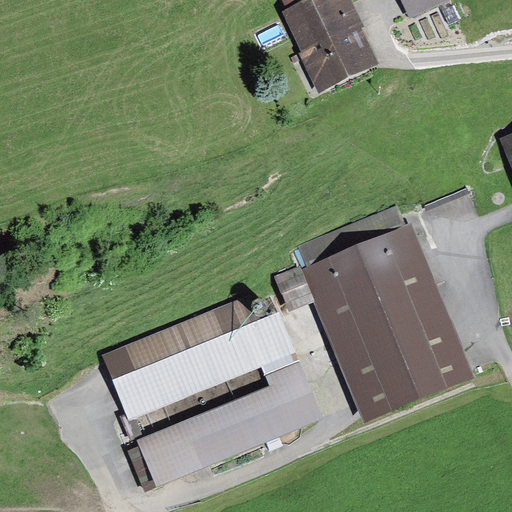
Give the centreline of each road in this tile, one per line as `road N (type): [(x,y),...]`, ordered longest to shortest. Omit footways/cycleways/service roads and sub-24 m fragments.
road 1 (track): [(511,54),(417,62),(382,53),(371,0)]
road 2 (track): [(119,511),(89,446),(49,420),(0,421)]
